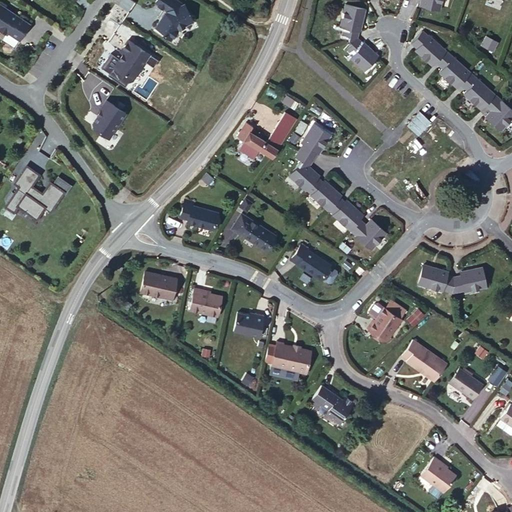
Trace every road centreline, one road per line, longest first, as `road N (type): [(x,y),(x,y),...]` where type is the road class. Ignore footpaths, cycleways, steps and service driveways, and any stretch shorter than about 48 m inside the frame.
road 1 (tertiary): [(131,226),(104,253),(68,315),(4,511)]
road 2 (tertiary): [(287,0),(275,37),(224,123),(131,226)]
road 3 (residential): [(330,313),(333,354),(345,370),(437,414),(511,477)]
road 4 (residential): [(131,226),(153,243),(248,270),(330,313)]
road 5 (residential): [(486,169),(467,136),(396,66),(393,26)]
road 6 (residential): [(131,226),(32,99)]
road 7 (residential): [(330,313),(426,222)]
